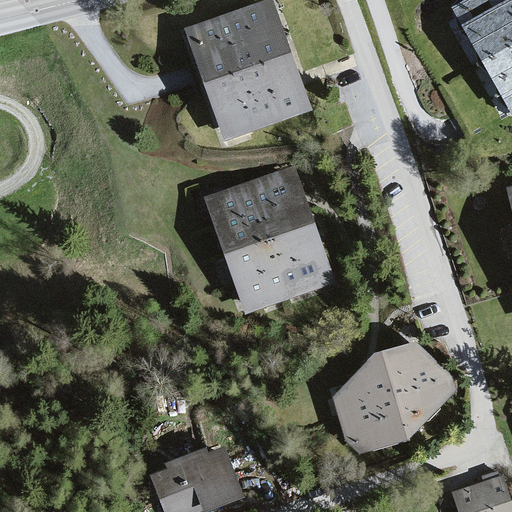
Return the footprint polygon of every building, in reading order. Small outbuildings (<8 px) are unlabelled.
[(511,0),(473,0),(460,8),(511,102),(511,0)] [(272,2),(190,31),(227,136),(310,107),(272,2)] [(292,163),(197,196),(247,310),(338,293),(292,163)] [(381,356),(333,400),(349,458),(422,445),(459,390),(419,348),(381,356)] [(219,449),(150,480),(172,511),(219,511),(251,498),(219,449)] [(435,497),(445,511),(503,511),(485,478),(435,497)]
